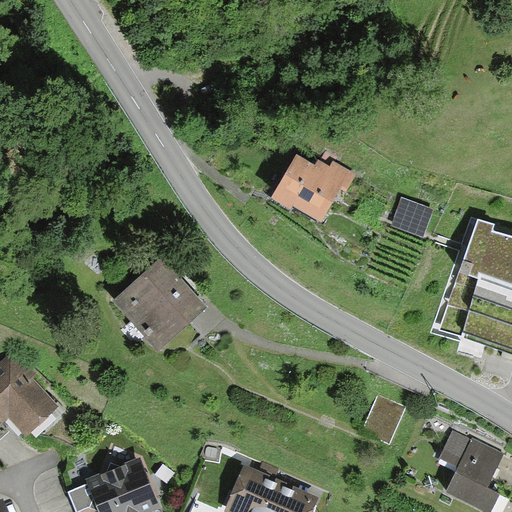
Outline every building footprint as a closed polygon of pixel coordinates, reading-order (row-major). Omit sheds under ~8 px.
[(296,157),(271,203),(290,213),(293,206),(320,221),(339,187),(347,191),(356,176),(334,163),(331,168),(318,161),(315,168),(296,157)] [(434,206),(402,195),(392,223),(424,235),(434,206)] [(511,233),(482,224),(448,327),(511,347),(511,233)] [(113,304),(157,353),(206,310),(162,260),(113,304)] [(20,349),(0,367),(0,417),(4,422),(10,416),(28,435),(59,406),(36,382),(44,375),(20,349)] [(363,434),(391,446),(406,411),(379,399),(363,434)] [(447,494),(484,511),(488,511),(498,494),(487,489),(503,457),(455,434),(443,457),(461,466),(447,494)] [(90,481),(101,511),(154,511),(161,510),(143,461),(90,481)] [(226,511),(314,511),(321,496),(247,465),(227,511),(226,511)] [(0,511),(8,511),(5,503),(0,505),(0,511)]
